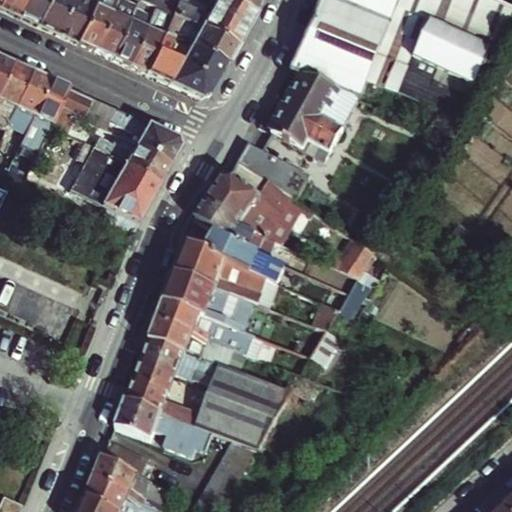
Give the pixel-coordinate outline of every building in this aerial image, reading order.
[(0,11),(16,19),(24,0),(0,0),(0,2),(0,11)] [(24,0),(16,19),(35,27),(47,0),(24,0)] [(54,36),(71,0),(47,0),(35,27),(54,36)] [(71,0),(54,36),(74,45),(95,0),(71,0)] [(109,17),(114,6),(101,0),(95,0),(74,45),(91,53),(109,17)] [(136,3),(128,0),(117,0),(116,2),(124,5),(120,13),(129,17),(136,3)] [(153,11),(170,18),(234,47),(250,16),(215,0),(212,0),(203,18),(175,4),(176,0),(137,0),(136,3),(153,11)] [(256,0),(215,0),(250,16),(256,0)] [(461,124),(495,49),(433,22),(421,46),(385,28),(386,26),(322,0),(318,0),(310,32),(289,72),(302,78),(303,78),(357,101),(367,83),(381,58),(412,72),(400,98),(461,124)] [(495,49),(511,28),(511,8),(492,0),(322,0),(386,26),(385,28),(421,46),(433,22),(495,49)] [(126,69),(153,11),(136,3),(129,17),(126,25),(108,61),(126,69)] [(170,18),(153,11),(126,69),(142,76),(161,37),(170,18)] [(126,25),(109,17),(91,53),(108,61),(126,25)] [(191,43),(187,49),(224,66),(234,47),(170,18),(161,37),(170,41),(173,35),(191,43)] [(170,41),(161,37),(142,76),(156,82),(167,61),(161,57),(170,41)] [(224,66),(187,49),(182,58),(175,55),(167,61),(156,82),(197,101),(206,98),(224,66)] [(381,58),(367,83),(400,98),(412,72),(381,58)] [(0,88),(10,65),(0,60),(0,88)] [(0,105),(12,111),(29,74),(10,65),(0,88),(0,105)] [(47,82),(29,74),(12,111),(5,125),(23,133),(47,82)] [(340,132),(357,102),(357,101),(303,78),(302,78),(270,136),(323,165),(341,134),(340,132)] [(47,82),(23,133),(22,135),(41,144),(47,131),(57,110),(66,91),(47,82)] [(57,110),(72,118),(81,122),(90,102),(66,91),(57,110)] [(137,150),(167,167),(176,150),(174,140),(90,102),(81,122),(101,132),(106,124),(142,142),(137,150)] [(62,139),(72,118),(57,110),(47,131),(62,139)] [(95,143),(90,153),(156,188),(167,167),(137,150),(131,161),(95,143)] [(289,201),(295,205),(309,180),(247,147),(237,166),(289,201)] [(90,153),(68,195),(27,174),(24,182),(49,194),(53,196),(56,199),(57,201),(58,203),(111,227),(116,218),(130,225),(134,227),(156,188),(90,153)] [(10,162),(0,157),(0,171),(4,173),(8,165),(10,162)] [(27,174),(8,165),(4,173),(24,182),(27,174)] [(221,184),(205,208),(236,230),(268,244),(277,220),(289,201),(237,166),(230,182),(221,184)] [(223,245),(275,267),(279,258),(272,255),(276,248),(268,244),(236,230),(205,208),(194,225),(214,238),(223,245)] [(339,318),(349,299),(275,267),(223,245),(214,238),(202,257),(267,285),(325,311),(339,318)] [(216,295),(250,308),(256,294),(263,297),(267,285),(202,257),(185,249),(173,279),(216,295)] [(344,267),(340,276),(357,283),(361,275),(344,267)] [(212,306),(216,295),(173,279),(162,307),(241,337),(258,344),(265,327),(251,321),(212,306)] [(250,308),(216,295),(212,306),(251,321),(255,310),(250,308)] [(155,326),(223,351),(241,359),(243,353),(237,350),(241,337),(162,307),(155,326)] [(325,311),(316,333),(329,338),(339,318),(325,311)] [(216,370),(223,351),(155,326),(148,344),(216,370)] [(219,440),(233,446),(259,455),(293,400),(216,370),(148,344),(124,405),(219,440)] [(124,405),(114,432),(149,445),(156,427),(169,432),(166,440),(194,450),(197,442),(215,449),(219,440),(124,405)] [(199,511),(223,511),(259,455),(233,446),(194,509),(199,511)] [(151,488),(101,462),(92,483),(152,511),(160,511),(162,507),(146,499),(151,488)] [(152,511),(92,483),(83,502),(104,511),(152,511)] [(0,499),(0,511),(17,511),(19,508),(15,506),(0,499)] [(504,511),(511,511),(511,500),(502,509),(504,511)] [(104,511),(83,502),(78,511),(104,511)]
